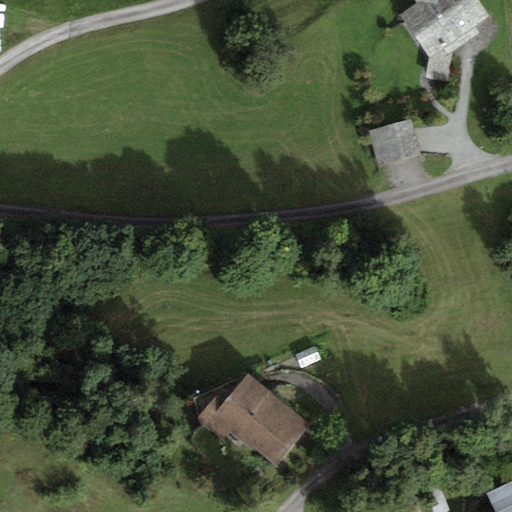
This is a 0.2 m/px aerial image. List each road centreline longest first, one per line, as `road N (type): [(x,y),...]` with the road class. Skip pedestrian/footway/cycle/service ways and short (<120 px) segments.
road 1 (unclassified): [(0,207),(348,216),(511,170)]
road 2 (unclassified): [(186,0),(53,36),(0,67)]
road 3 (unknown): [(351,446),(511,392)]
